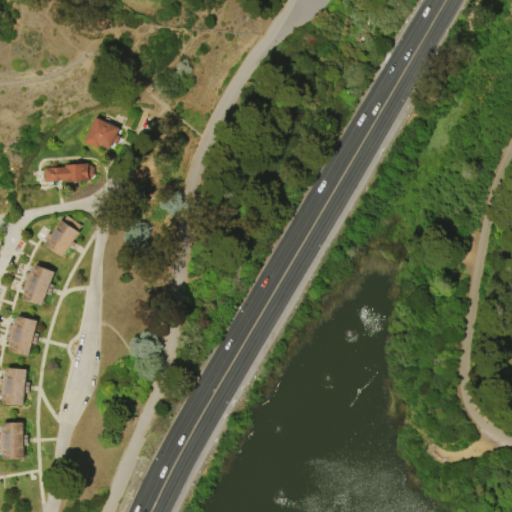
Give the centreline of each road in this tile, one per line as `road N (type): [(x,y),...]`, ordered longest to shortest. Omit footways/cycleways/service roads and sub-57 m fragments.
road 1 (motorway): [(433,0),(138,511)]
road 2 (motorway): [(158,511),(452,0)]
road 3 (residential): [(49,511),(85,366),(98,208),(150,120)]
